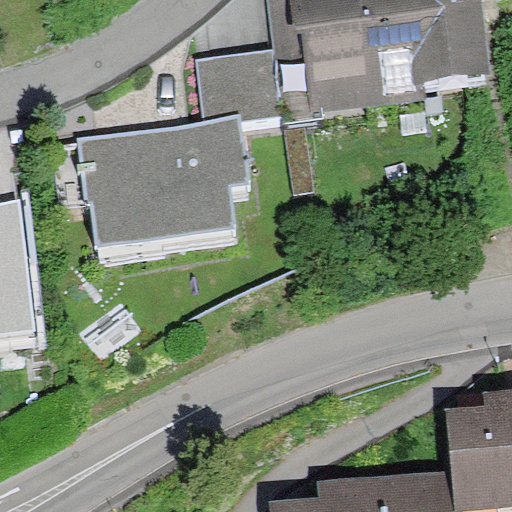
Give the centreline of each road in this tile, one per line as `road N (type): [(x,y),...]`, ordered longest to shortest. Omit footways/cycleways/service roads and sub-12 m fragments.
road 1 (residential): [(511,306),(471,311),(227,387),(16,511)]
road 2 (unknown): [(341,352),(310,394),(161,511)]
road 3 (residential): [(171,0),(84,66),(0,96)]
